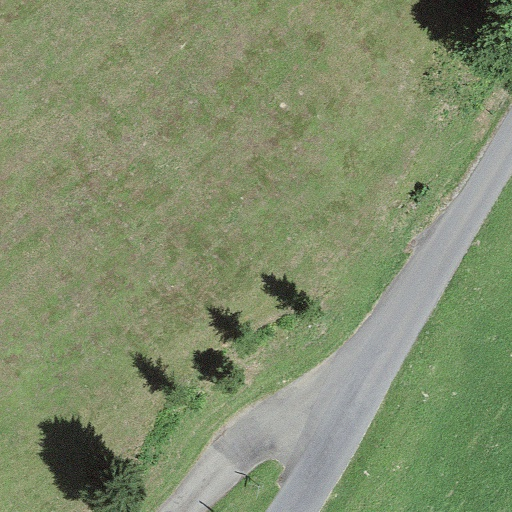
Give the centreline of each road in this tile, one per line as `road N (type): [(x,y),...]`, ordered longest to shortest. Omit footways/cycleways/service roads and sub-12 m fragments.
road 1 (unclassified): [(511,138),(293,511)]
road 2 (track): [(343,419),(267,432),(181,511)]
